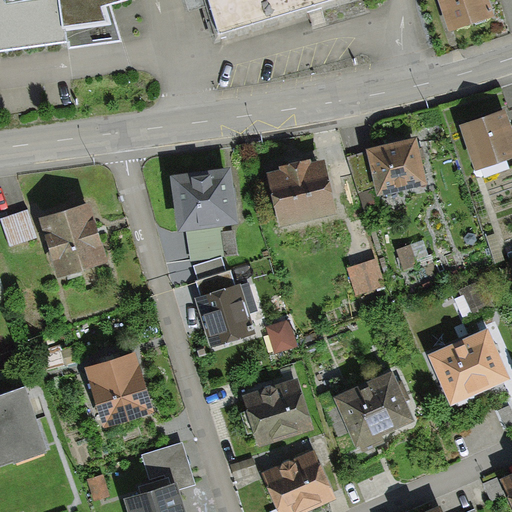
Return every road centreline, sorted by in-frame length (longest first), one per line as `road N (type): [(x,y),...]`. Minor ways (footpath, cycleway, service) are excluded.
road 1 (tertiary): [(111,134),(294,109),(511,57)]
road 2 (residential): [(111,134),(228,511)]
road 3 (residential): [(368,511),(511,448)]
